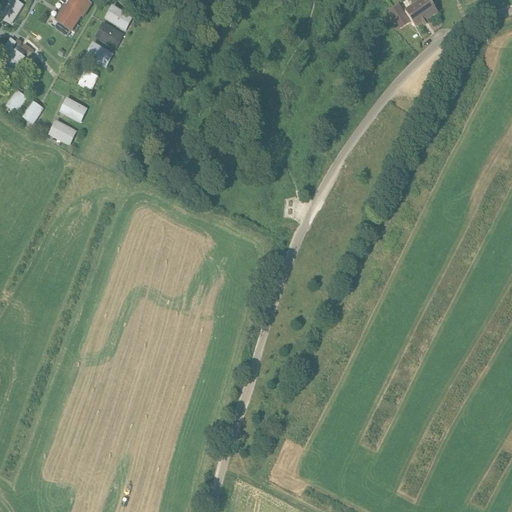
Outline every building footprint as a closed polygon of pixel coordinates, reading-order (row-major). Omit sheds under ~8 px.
[(8,0),(0,13),(0,18),(11,26),(20,13),(13,8),(17,2),(14,0),(8,0)] [(81,20),(91,4),(89,2),(90,1),(89,0),(82,0),(82,1),(80,0),(61,0),(60,2),(65,5),(69,8),(80,16),(79,19),(81,20)] [(405,13),(415,28),(437,13),(432,5),(439,1),(438,0),(423,0),(421,2),(414,7),(405,13)] [(54,11),(46,23),(55,29),(56,28),(59,23),(70,31),(79,19),(80,16),(69,9),(65,5),(60,2),(56,8),(60,11),(58,14),(54,11)] [(388,13),(387,13),(388,14),(393,22),(399,30),(400,29),(411,22),(399,5),(394,9),(388,13)] [(111,8),(104,22),(125,33),(132,19),(111,8)] [(123,35),(102,24),(95,39),(115,49),(123,35)] [(16,45),(10,41),(2,54),(6,56),(0,65),(0,73),(2,75),(5,71),(18,80),(24,71),(19,68),(25,59),(13,51),(16,45)] [(92,43),(85,58),(105,69),(113,55),(92,43)] [(96,81),(85,76),(79,91),(89,96),(96,81)] [(16,92),(6,108),(17,115),(27,99),(16,92)] [(66,99),(59,114),(80,125),(87,109),(84,107),(88,98),(75,92),(71,101),(66,99)] [(32,102),(22,119),(33,126),(43,109),(32,102)] [(55,122),(48,137),(69,147),(77,132),(55,122)]
